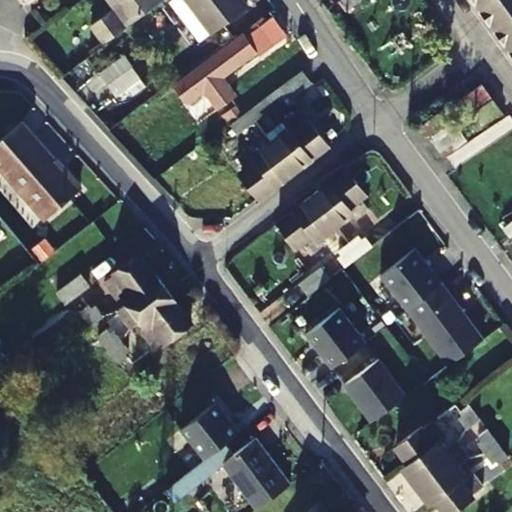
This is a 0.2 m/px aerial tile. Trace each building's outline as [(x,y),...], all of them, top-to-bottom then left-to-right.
[(150,10),(162,0),(110,0),(116,8),(92,27),(104,44),(150,10)] [(213,33),(213,34),(248,7),(242,0),(187,0),(194,9),(181,18),(200,43),(213,33)] [(348,12),(364,0),(344,0),(341,3),(348,12)] [(472,0),(480,9),(492,0),(472,0)] [(511,0),(492,0),(480,9),(494,29),(511,15),(511,0)] [(511,15),(494,29),(509,49),(511,46),(511,15)] [(259,53),(283,35),(273,21),(248,39),(259,53)] [(185,109),(192,103),(204,94),(212,105),(230,92),(222,81),(257,57),(243,38),(179,86),(188,98),(184,100),(186,103),(182,106),(185,109)] [(142,81),(133,69),(109,88),(118,99),(142,81)] [(292,99),(312,84),(304,72),(283,88),(292,99)] [(484,126),(502,115),(483,86),(466,97),(484,126)] [(259,122),(272,113),(264,101),(251,111),(259,122)] [(236,122),(244,133),(259,122),(251,111),(236,122)] [(282,124),(287,129),(271,140),(293,171),(328,146),(310,121),(304,125),(295,114),(282,124)] [(31,131),(29,133),(20,121),(0,138),(0,165),(15,185),(34,207),(45,219),(80,189),(31,131)] [(260,196),(293,171),(271,140),(253,153),(248,147),(235,157),(244,168),(241,170),(260,196)] [(346,172),(312,198),(336,228),(351,217),(357,223),(371,212),(361,200),(365,198),(346,172)] [(324,248),(319,241),(336,228),(312,198),(278,224),(298,249),(302,246),(311,257),(324,248)] [(374,249),(398,230),(388,217),(364,236),(368,242),(374,249)] [(509,237),(511,234),(511,221),(503,228),(509,237)] [(363,245),(360,240),(351,247),(360,259),(374,249),(368,242),(363,245)] [(346,271),(360,259),(351,247),(340,255),(344,259),(340,263),(346,271)] [(381,275),(408,310),(443,283),(416,248),(381,275)] [(140,285),(155,273),(141,255),(122,270),(121,270),(116,274),(116,275),(105,284),(118,301),(123,296),(131,305),(133,305),(146,295),(146,293),(140,285)] [(300,287),(309,299),(331,282),(322,271),(300,287)] [(128,331),(140,322),(141,322),(142,321),(158,310),(165,318),(180,307),(176,301),(155,273),(140,285),(146,293),(146,295),(133,305),(133,306),(118,318),(128,331)] [(89,287),(81,277),(57,294),(65,305),(89,287)] [(450,365),(485,339),(452,295),(417,321),(450,365)] [(93,308),(89,312),(85,307),(82,310),(94,325),(101,320),(93,308)] [(155,352),(193,323),(180,307),(165,318),(158,310),(142,321),(149,330),(142,335),(155,352)] [(333,368),(367,342),(340,308),(306,334),(333,368)] [(75,315),(87,330),(94,325),(82,310),(75,315)] [(105,333),(95,341),(105,355),(112,350),(119,344),(111,333),(107,336),(105,333)] [(112,350),(123,364),(126,361),(123,357),(126,354),(119,344),(112,350)] [(123,364),(112,350),(105,355),(116,369),(123,364)] [(372,422),(407,397),(380,360),(345,385),(372,422)] [(182,430),(205,460),(226,444),(240,433),(216,403),(182,430)] [(473,443),(476,447),(486,440),(465,411),(455,418),(458,422),(466,432),(473,443)] [(466,432),(458,422),(455,425),(462,435),(466,432)] [(414,437),(391,454),(403,471),(416,461),(424,470),(441,457),(434,450),(440,445),(427,429),(415,439),(414,437)] [(462,435),(470,446),(473,443),(466,432),(462,435)] [(258,511),(292,485),(257,439),(223,465),(258,511)] [(195,487),(223,465),(235,456),(226,444),(205,460),(186,475),(195,487)] [(403,471),(398,475),(423,509),(428,505),(442,494),(435,485),(451,472),(462,463),(452,449),(441,457),(424,470),(416,461),(403,471)] [(504,463),(493,449),(483,456),(492,467),(494,470),(504,463)] [(483,456),(479,459),(488,470),(492,467),(483,456)] [(465,478),(458,483),(451,472),(435,485),(442,494),(428,505),(433,511),(454,511),(477,495),(465,478)] [(195,487),(186,475),(166,491),(175,502),(195,487)]
